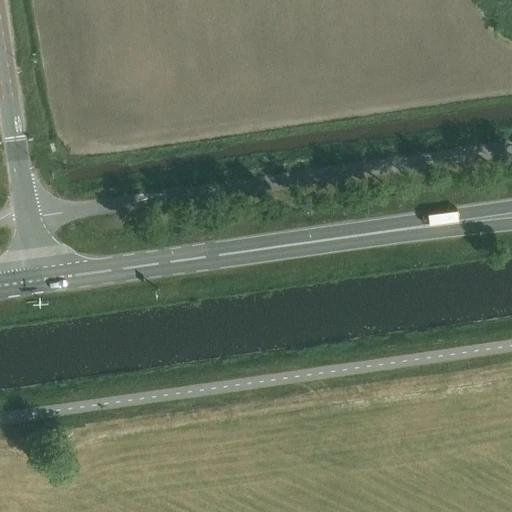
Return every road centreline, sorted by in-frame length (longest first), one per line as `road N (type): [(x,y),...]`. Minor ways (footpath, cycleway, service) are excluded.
road 1 (unclassified): [(511,148),(28,213)]
road 2 (primary): [(38,283),(511,219)]
road 3 (tertiary): [(28,213),(0,56)]
